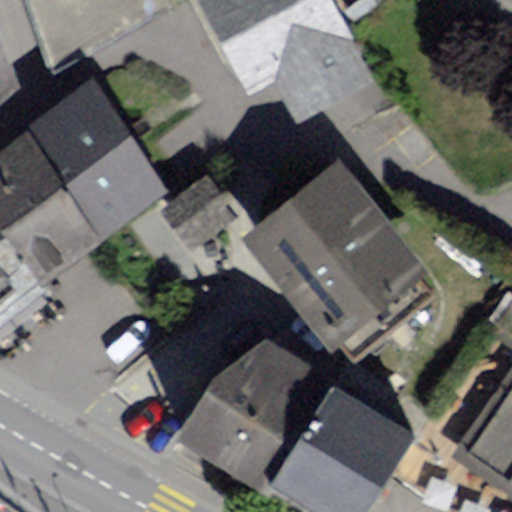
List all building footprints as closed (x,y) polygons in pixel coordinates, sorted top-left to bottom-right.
[(160,0),(30,0),(51,78),(168,17),(160,0)] [(331,0),(214,0),(283,128),(374,79),(331,0)] [(0,120),(26,97),(8,29),(0,16),(0,120)] [(92,91),(0,159),(0,307),(4,305),(43,275),(152,190),(92,91)] [(234,209),(208,167),(159,203),(194,247),(234,209)] [(346,167),(257,240),(355,360),(444,287),(346,167)] [(511,511),(511,310),(413,449),(455,479),(503,511),(511,511)] [(370,511),(400,462),(415,435),(263,338),(183,432),(317,511),(370,511)]
